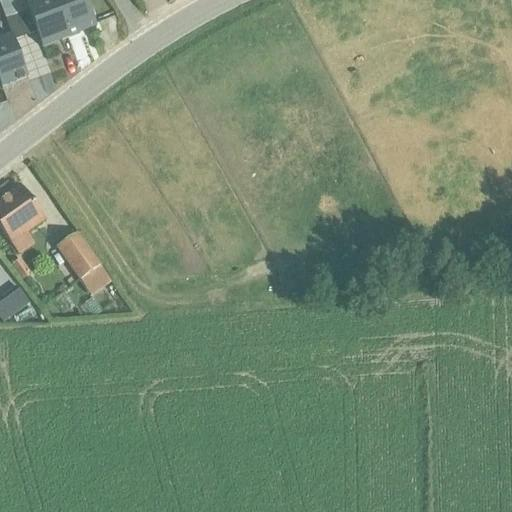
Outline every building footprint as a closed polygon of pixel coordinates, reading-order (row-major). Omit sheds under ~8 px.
[(66,41),(50,0),(48,0),(26,9),(27,12),(16,16),(28,48),(39,44),(42,50),(43,50),(42,49),(61,42),(61,43),(66,41)] [(50,0),(66,41),(80,35),(80,34),(94,29),(94,30),(96,30),(84,0),(50,0)] [(11,38),(0,42),(0,87),(1,90),(27,80),(17,52),(28,48),(16,16),(5,20),(11,38)] [(31,246),(25,237),(45,223),(20,188),(0,202),(0,231),(17,255),(31,246)] [(91,298),(111,285),(99,268),(100,268),(77,235),(55,251),(79,283),(80,282),(91,298)] [(10,267),(21,283),(31,276),(20,261),(10,267)] [(400,265),(389,265),(390,286),(401,286),(400,265)] [(16,288),(0,299),(0,321),(3,325),(29,306),(16,288)] [(93,299),(83,306),(93,320),(103,312),(93,299)]
